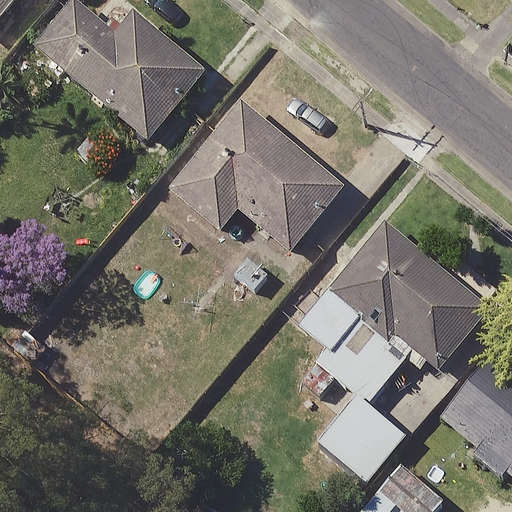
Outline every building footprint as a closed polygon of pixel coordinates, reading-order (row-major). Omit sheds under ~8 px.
[(0,0),(0,34),(28,0),(0,0)] [(208,78),(137,20),(120,41),(77,7),(37,55),(151,147),(208,78)] [(350,195),(245,110),(172,199),(223,240),(242,218),(295,261),(350,195)] [(493,317),(388,231),(330,301),(391,351),(397,343),(441,379),(493,317)] [(45,254),(0,252),(0,320),(42,322),(45,254)] [(511,368),(499,358),(442,426),(511,483),(511,368)] [(360,403),(320,451),(370,493),(411,444),(360,403)] [(443,511),(447,509),(403,472),(368,511),(443,511)]
